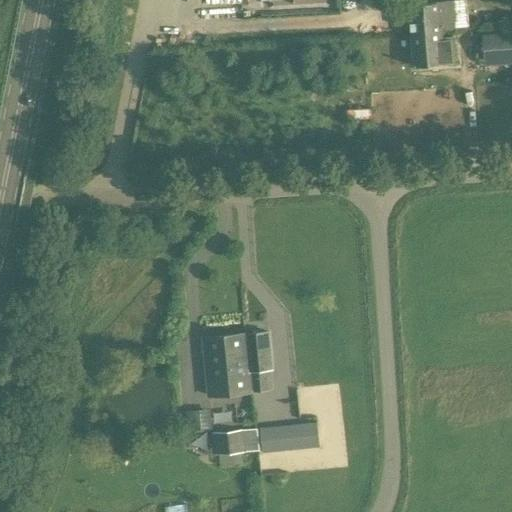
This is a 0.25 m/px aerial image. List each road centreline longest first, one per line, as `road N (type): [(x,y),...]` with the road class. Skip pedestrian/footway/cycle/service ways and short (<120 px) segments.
road 1 (unclassified): [(0,199),(369,172)]
road 2 (unclassified): [(369,511),(377,493),(369,172)]
road 3 (primary): [(0,203),(39,0)]
road 4 (unclassified): [(369,172),(511,161)]
